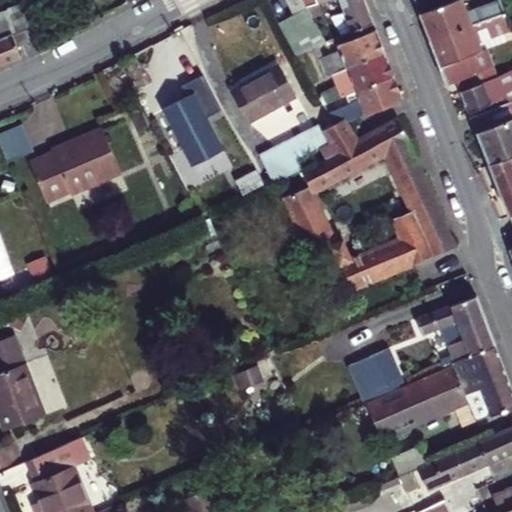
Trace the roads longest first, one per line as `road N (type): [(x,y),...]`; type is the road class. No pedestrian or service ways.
road 1 (residential): [(390,0),(511,322)]
road 2 (tertiary): [(0,89),(181,0)]
